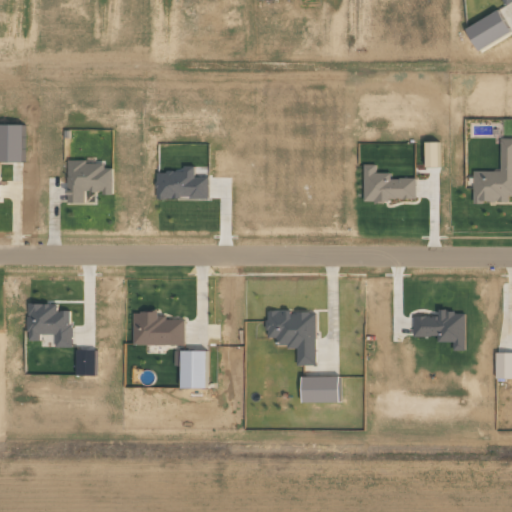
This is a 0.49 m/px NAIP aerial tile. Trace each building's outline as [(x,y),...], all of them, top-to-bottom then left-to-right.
[(476,50),(510,34),(500,11),(465,26),(476,50)] [(0,161),(22,162),(23,124),(0,123),(0,161)] [(511,138),(501,139),(500,170),(473,170),(473,201),(508,202),(508,195),(511,195),(511,138)] [(438,166),(438,142),(425,142),(425,167),(438,166)] [(67,203),(85,203),(85,193),(112,193),(112,163),(68,163),(67,203)] [(415,178),(391,178),(391,172),(376,173),(376,164),(363,164),(363,200),(415,200),(415,178)] [(208,198),(209,176),(195,176),(195,166),(184,166),(184,171),(157,171),(157,198),(208,198)] [(71,347),(72,310),(57,310),(57,303),(28,302),(27,340),(41,341),(41,333),(55,334),(55,347),(71,347)] [(185,344),(185,318),(158,317),(158,311),(134,310),(133,344),(185,344)] [(316,364),(316,311),(290,311),(290,310),(267,310),(267,336),(278,336),(278,346),(296,346),(296,364),(316,364)] [(465,350),(464,310),(438,311),(438,315),(413,316),(414,336),(437,335),(437,341),(452,341),(453,350),(465,350)] [(206,387),(206,350),(175,349),(175,365),(180,365),(180,387),(206,387)] [(511,377),(511,351),(495,352),(495,377),(511,377)] [(302,402),(339,401),(339,375),(302,376),(302,402)]
